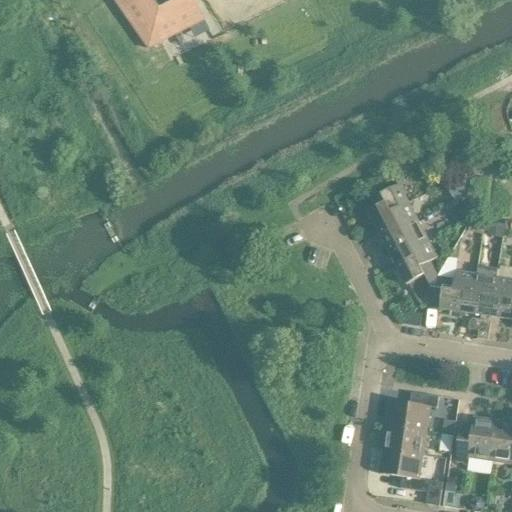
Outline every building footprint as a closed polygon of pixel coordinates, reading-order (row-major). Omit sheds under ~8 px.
[(150,0),(113,0),(147,48),(203,19),(193,0),(174,0),(157,9),(150,0)] [(443,179),(456,203),(470,196),(458,172),(443,179)] [(369,200),(373,209),(368,212),(378,230),(395,221),(391,212),(408,203),(398,184),(369,200)] [(395,221),(378,230),(387,248),(405,239),(400,230),(418,221),(408,203),(391,212),(395,221)] [(486,234),(487,216),(469,216),(468,233),(486,234)] [(405,239),(387,248),(397,267),(414,257),(410,248),(427,239),(418,221),(400,230),(405,239)] [(414,257),(397,267),(406,285),(409,284),(419,303),(437,277),(429,262),(437,258),(427,239),(410,248),(414,257)] [(464,293),(461,312),(481,315),(484,296),(494,297),(497,278),(498,266),(484,264),(482,276),(476,275),(474,294),(464,293)] [(437,277),(419,303),(440,306),(440,309),(461,312),(464,293),(474,294),(476,275),(456,272),(454,280),(437,277)] [(511,280),(497,278),(494,297),(484,296),(481,315),(501,318),(504,299),(511,300),(511,280)] [(511,300),(504,299),(501,318),(511,319),(511,300)] [(479,331),(480,320),(472,318),(469,321),(468,329),(479,331)] [(480,320),(479,331),(477,338),(488,340),(490,324),(488,321),(480,320)] [(390,401),(386,426),(426,432),(429,408),(437,409),(439,397),(411,393),(410,404),(390,401)] [(492,461),(498,422),(473,418),(470,438),(459,436),(455,461),(468,462),(469,458),(492,461)] [(511,423),(498,422),(492,461),(511,463),(511,423)] [(426,432),(386,426),(383,449),(422,455),(426,432)] [(422,455),(383,449),(379,474),(402,477),(400,489),(427,493),(429,481),(419,479),(422,455)] [(427,493),(425,504),(439,507),(443,483),(429,481),(427,493)]
